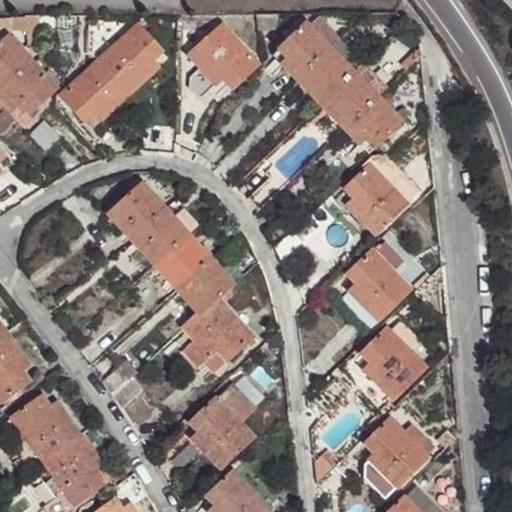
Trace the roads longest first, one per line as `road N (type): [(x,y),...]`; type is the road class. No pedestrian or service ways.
road 1 (residential): [(309,511),(279,296),(266,258),(217,190),(179,168),(134,163),(62,188),(0,235)]
road 2 (residential): [(475,511),(437,82)]
road 3 (residential): [(167,511),(0,260)]
road 4 (motorway): [(431,0),(472,54),(511,134)]
